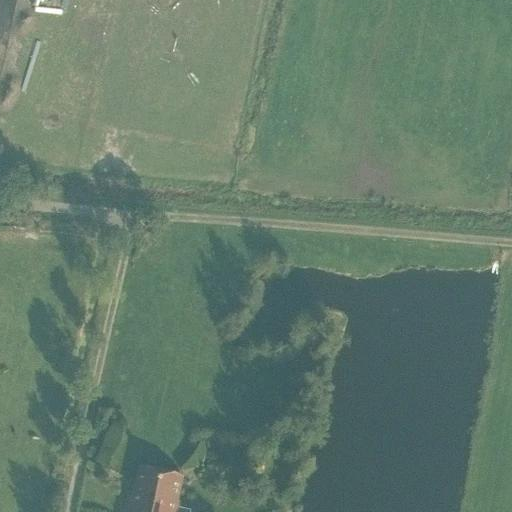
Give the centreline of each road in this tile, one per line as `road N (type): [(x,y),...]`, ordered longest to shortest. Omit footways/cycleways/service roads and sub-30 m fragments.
road 1 (track): [(129,218),(511,246)]
road 2 (unclassified): [(129,218),(0,203)]
